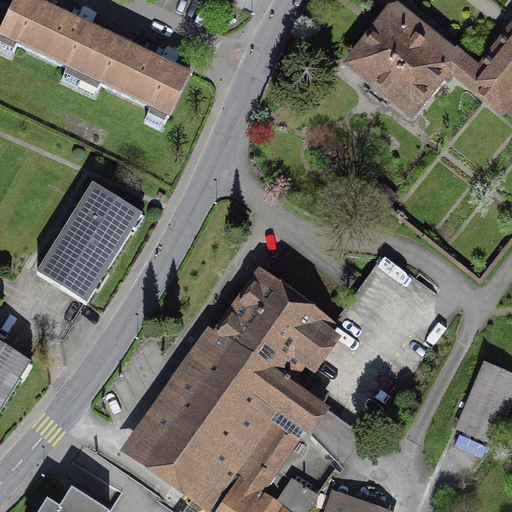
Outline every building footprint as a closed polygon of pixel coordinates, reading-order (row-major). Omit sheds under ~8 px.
[(18,0),(0,38),(84,78),(105,34),(32,0),(18,0)] [(398,7),(390,17),(467,79),(466,81),(472,85),(482,73),(398,7)] [(455,72),(466,81),(467,79),(390,17),(352,65),(411,113),(440,78),(446,83),(455,72)] [(187,74),(105,34),(84,78),(168,118),(190,73),(188,73),(187,74)] [(511,35),(482,73),(472,85),(504,111),(511,101),(511,35)] [(142,216),(93,186),(38,275),(86,305),(142,216)] [(383,186),(374,197),(388,208),(397,198),(383,186)] [(444,306),(383,262),(361,293),(337,325),(342,329),(295,392),(309,401),(326,413),(366,441),(443,334),(457,315),(444,306)] [(259,283),(220,338),(285,384),(295,392),(342,329),(259,283)] [(277,433),(288,417),(312,434),(321,419),(326,413),(309,401),(295,392),(285,384),(220,338),(139,451),(223,511),(231,499),(277,433)] [(0,411),(30,363),(0,344),(0,411)] [(511,376),(485,366),(458,430),(493,444),(511,400),(511,376)] [(295,446),(277,433),(231,499),(236,502),(228,511),(310,511),(320,497),(279,469),(295,446)] [(93,511),(96,508),(61,486),(52,499),(35,488),(20,511),(93,511)] [(381,511),(334,495),(327,511),(381,511)]
